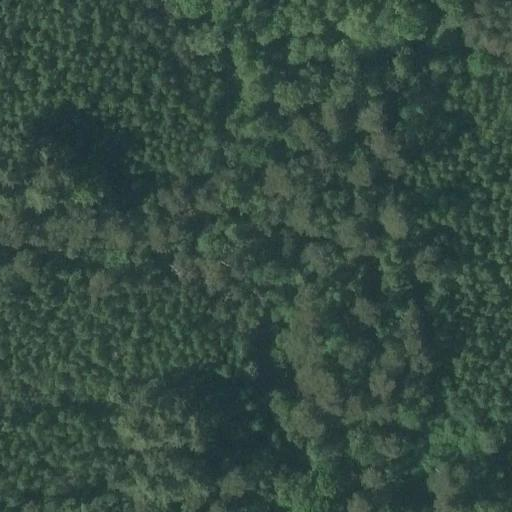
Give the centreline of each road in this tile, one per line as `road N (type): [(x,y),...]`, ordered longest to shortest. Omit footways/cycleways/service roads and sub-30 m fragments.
road 1 (track): [(187,0),(219,46),(228,82),(232,150),(258,264),(263,384),(330,511)]
road 2 (track): [(225,71),(430,44),(511,68)]
